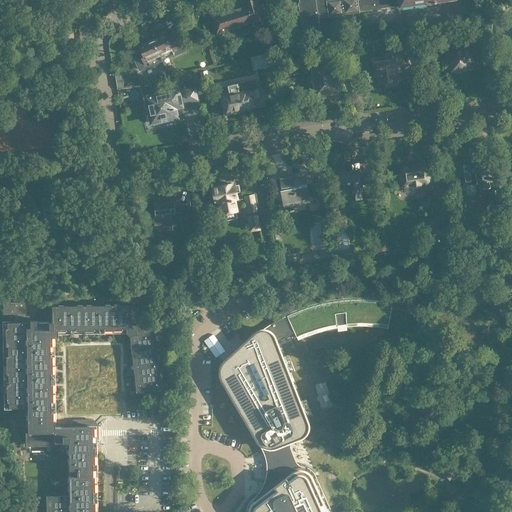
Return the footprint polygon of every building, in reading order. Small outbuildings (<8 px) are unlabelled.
[(228,31),(230,39),(256,31),(263,29),(262,24),(258,11),(265,9),(263,3),(260,4),(258,0),(252,0),(221,9),(222,12),(210,15),(216,35),(228,31)] [(299,0),(304,28),(320,26),(319,17),(329,16),(329,17),(360,13),(360,11),(400,5),(400,7),(427,3),(427,5),(437,3),(436,2),(451,0),(299,0)] [(480,21),(476,27),(482,31),(486,26),(480,21)] [(438,28),(431,30),(433,42),(440,40),(438,28)] [(419,29),(403,31),(404,40),(420,37),(419,29)] [(489,30),(481,32),(483,39),(490,37),(489,30)] [(153,40),(163,61),(175,56),(175,57),(187,52),(183,43),(181,44),(177,34),(168,38),(166,34),(153,40)] [(163,61),(153,40),(140,46),(141,49),(139,50),(138,47),(131,50),(140,70),(162,60),(162,61),(163,61)] [(314,44),(315,52),(328,50),(328,43),(314,44)] [(477,68),(475,57),(474,48),(469,49),(469,44),(448,47),(450,57),(448,58),(449,69),(451,69),(452,72),(458,71),(458,73),(467,72),(466,70),(477,68)] [(375,65),(377,74),(375,74),(377,87),(384,85),(384,86),(396,84),(394,77),(410,75),(410,74),(414,73),(411,56),(405,57),(405,52),(392,54),(393,59),(374,63),(374,66),(375,65)] [(269,54),(254,58),(256,68),(271,65),(269,54)] [(316,95),(319,94),(320,98),(329,97),(328,94),(339,92),(336,65),(324,66),(321,70),(322,76),(314,77),(314,76),(312,76),(311,76),(310,77),(309,79),(308,82),(309,84),(310,85),(312,86),(315,86),(316,95)] [(209,83),(207,72),(201,73),(203,84),(209,83)] [(124,77),(116,79),(118,87),(126,85),(124,77)] [(184,104),(188,103),(186,90),(181,91),(180,87),(143,96),(150,126),(180,119),(178,109),(185,108),(184,104)] [(254,100),(251,89),(246,90),(246,91),(223,96),(227,113),(250,108),(248,101),(254,100)] [(492,167),(483,168),(482,165),(479,165),(478,158),(459,160),(460,168),(463,168),(466,193),(470,196),(474,195),(476,192),(475,184),(494,181),(492,167)] [(368,177),(367,171),(363,171),(364,171),(363,163),(349,165),(350,171),(339,173),(340,181),(336,181),(337,188),(341,187),(342,188),(348,188),(350,201),(366,198),(365,191),(374,189),(372,176),(368,177)] [(427,164),(426,163),(422,163),(422,165),(399,168),(402,186),(412,185),(412,191),(430,189),(429,183),(431,182),(428,164),(427,164)] [(281,178),(284,204),(308,201),(305,175),(281,178)] [(214,186),(214,188),(213,188),(215,197),(214,197),(215,204),(218,203),(218,202),(219,202),(222,214),(236,211),(234,202),(237,201),(235,193),(239,193),(238,186),(234,186),(234,184),(221,187),(220,185),(214,186)] [(249,216),(251,231),(259,230),(257,215),(256,215),(252,196),(244,197),(247,213),(249,213),(249,216)] [(190,203),(175,205),(174,198),(154,200),(156,214),(153,215),(155,228),(173,225),(172,218),(192,215),(190,203)] [(431,232),(433,248),(447,246),(445,230),(431,232)] [(352,250),(340,252),(341,259),(353,257),(352,250)] [(270,325),(262,330),(264,329),(266,329),(267,330),(268,330),(270,331),(271,332),(273,333),(275,337),(277,341),(294,333),(296,338),(298,337),(297,336),(305,333),(312,330),(320,328),(328,326),(336,324),(337,325),(346,324),(348,324),(347,323),(355,322),(364,322),(372,322),(380,323),(388,324),(387,325),(389,326),(393,303),(393,302),(386,301),(379,300),(372,300),(365,300),(357,300),(350,300),(342,301),(335,302),(327,303),(319,305),(311,307),(302,310),(294,313),(286,316),(278,320),(270,325)] [(2,303),(2,316),(25,316),(25,302),(2,303)] [(95,511),(94,449),(94,426),(92,426),(54,427),(52,337),(53,337),(56,337),(56,336),(56,333),(128,331),(129,336),(130,336),(131,336),(135,372),(137,391),(142,390),(158,388),(161,388),(154,328),(141,329),(139,327),(130,319),(130,305),(80,306),(51,306),(51,322),(36,323),(36,321),(36,320),(35,321),(28,321),(28,322),(29,322),(11,323),(3,323),(3,336),(3,351),(4,397),(4,407),(7,407),(25,407),(26,417),(26,445),(30,445),(53,444),(53,443),(53,442),(60,442),(66,442),(68,496),(68,497),(51,497),(47,497),(46,511),(95,511)] [(220,370),(220,373),(220,376),(221,378),(222,381),(268,459),(270,463),(271,467),(272,471),(273,475),(273,479),(266,485),(266,486),(267,485),(270,490),(255,502),(253,504),(252,506),(251,508),(250,511),(328,511),(312,477),(310,474),(308,472),(301,469),(298,468),(295,466),(292,464),(290,461),(288,458),(286,455),(284,452),(283,449),(282,445),(302,438),(304,437),(306,435),(307,433),(308,431),(309,429),(309,427),(309,425),(309,423),(277,341),(275,337),(273,333),(271,332),(270,331),(268,330),(267,330),(266,329),(264,329),(262,330),(261,330),(260,330),(258,331),(257,332),(256,333),(225,361),(223,363),(222,365),(221,368),(220,370)] [(108,394),(86,395),(86,408),(108,407),(108,394)] [(445,473),(450,480),(452,479),(453,480),(460,475),(453,467),(445,473)]
